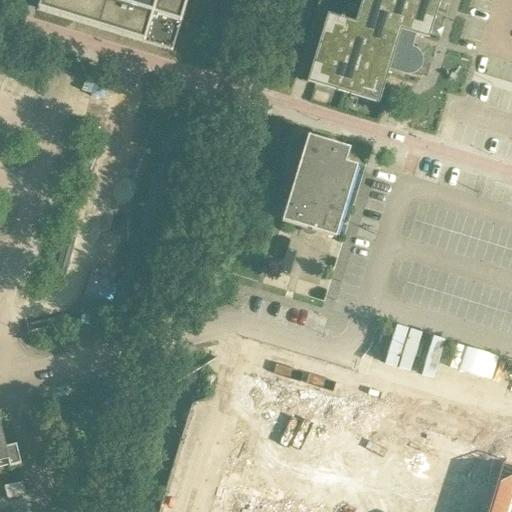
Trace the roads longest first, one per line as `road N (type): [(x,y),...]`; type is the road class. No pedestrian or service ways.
road 1 (residential): [(16,377),(245,330),(353,357)]
road 2 (residential): [(35,511),(43,484),(16,377)]
